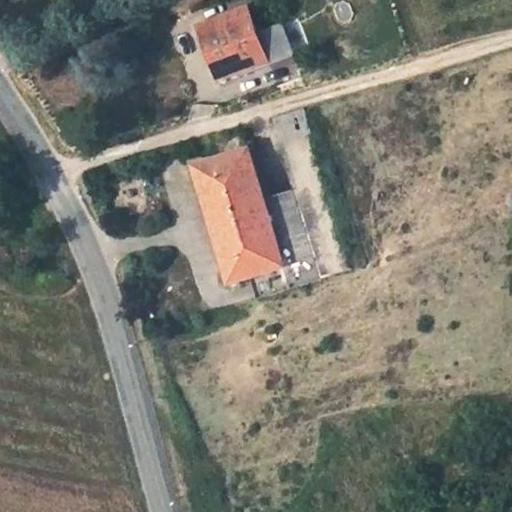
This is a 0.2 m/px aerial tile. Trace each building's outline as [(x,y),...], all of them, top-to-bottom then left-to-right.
[(249,8),(202,25),(222,75),(268,58),(249,8)] [(311,132),(304,110),(273,119),(279,141),(311,132)] [(311,132),(279,141),(292,183),(324,173),(311,132)] [(265,198),(249,148),(196,164),(203,187),(209,185),(230,255),(224,257),(231,279),(263,270),(285,263),(265,198)] [(335,208),(324,173),(292,183),(294,189),(304,218),(335,208)] [(203,187),(200,188),(221,257),(224,257),(230,255),(209,185),(203,187)] [(294,189),(265,198),(285,263),(263,270),(265,276),(254,279),(259,297),(322,278),(313,250),(304,218),(294,189)] [(335,208),(304,218),(313,250),(345,241),(335,208)] [(313,250),(322,278),(354,269),(345,241),(313,250)]
